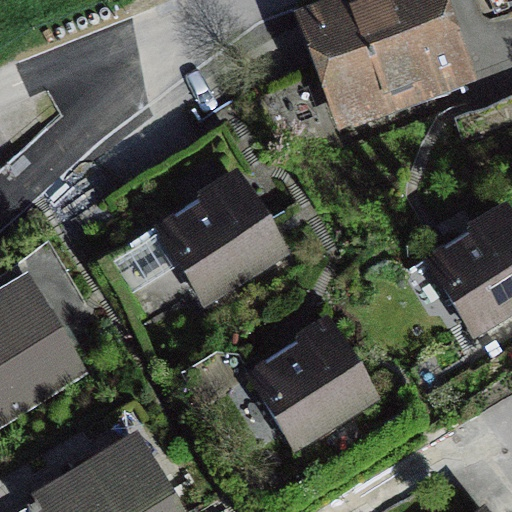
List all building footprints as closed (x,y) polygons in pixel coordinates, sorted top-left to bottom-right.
[(437,0),(383,0),(312,23),(344,121),(464,83),(437,0)] [(313,72),(263,89),(280,139),(331,123),(313,72)] [(511,101),(458,121),(477,170),(511,157),(511,101)] [(227,130),(106,200),(129,241),(250,170),(227,130)] [(285,267),(240,187),(158,232),(202,312),(285,267)] [(511,328),(511,222),(508,216),(422,272),(474,353),(511,328)] [(0,435),(87,388),(39,300),(0,321),(0,435)] [(337,334),(248,389),(297,469),(387,414),(337,334)] [(178,511),(143,451),(34,511),(178,511)]
